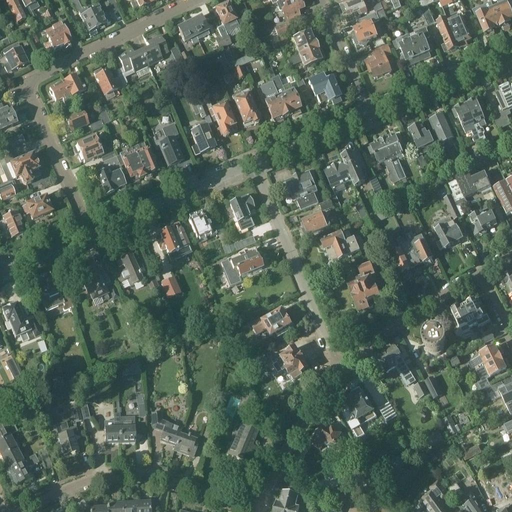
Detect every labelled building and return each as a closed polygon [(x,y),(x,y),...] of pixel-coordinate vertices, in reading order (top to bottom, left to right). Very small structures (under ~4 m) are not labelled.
[(15,0),(6,4),(6,5),(4,7),(7,12),(10,12),(16,25),(28,19),(24,11),(23,12),(17,0),(15,0)] [(20,0),(25,10),(30,21),(34,19),(31,13),(39,10),(37,5),(37,4),(39,3),(37,0),(20,0)] [(80,0),(78,2),(82,9),(87,7),(83,0),(80,0)] [(134,0),(132,1),(133,3),(130,4),(134,12),(139,9),(139,10),(157,1),(156,0),(134,0)] [(281,12),(282,11),(287,22),(299,17),(296,11),(303,9),(300,3),(301,3),(302,1),(301,0),(287,0),(279,3),(280,5),(279,6),(278,8),(279,11),(281,12)] [(362,0),(355,0),(341,7),(344,14),(348,13),(349,17),(345,18),(348,24),(361,19),(360,16),(368,13),(362,0)] [(399,3),(398,0),(390,0),(396,11),(402,9),(399,3)] [(420,10),(434,3),(432,0),(426,0),(418,4),(420,10)] [(494,10),(501,28),(502,31),(504,31),(510,29),(510,27),(509,24),(511,23),(511,16),(507,5),(505,0),(498,3),(500,8),(494,10)] [(82,9),(83,12),(78,14),(80,19),(88,35),(88,34),(90,38),(96,35),(95,31),(105,26),(110,24),(106,16),(101,18),(94,3),(87,7),(82,9)] [(491,3),(473,11),(476,18),(478,17),(486,37),(488,38),(494,36),(495,34),(493,31),(501,28),(494,10),(491,3)] [(227,33),(239,28),(236,21),(229,5),(223,7),(221,7),(218,8),(217,10),(216,10),(224,27),(227,33)] [(242,16),(248,14),(244,5),(239,7),(242,16)] [(435,24),(427,7),(421,10),(428,27),(435,24)] [(56,21),(50,10),(44,13),(49,24),(56,21)] [(376,19),(378,18),(376,14),(361,20),(364,28),(360,30),(359,26),(353,29),(355,32),(354,33),(356,38),(353,39),(356,46),(360,45),(361,47),(362,46),(365,48),(367,46),(368,44),(369,43),(369,42),(377,38),(372,24),(375,23),(374,21),(376,20),(376,19)] [(407,16),(402,19),(404,25),(410,22),(407,16)] [(201,18),(189,23),(197,37),(208,32),(201,18)] [(449,53),(459,49),(451,29),(446,18),(437,22),(439,29),(446,45),(442,47),(445,54),(449,53)] [(404,25),(402,19),(396,21),(399,27),(404,25)] [(451,29),(459,49),(460,50),(468,47),(466,43),(471,41),(464,24),(462,19),(457,21),(459,26),(451,29)] [(185,43),(191,40),(193,46),(199,43),(196,38),(197,37),(189,23),(177,29),(185,43)] [(291,32),(288,24),(275,29),(278,37),(291,32)] [(47,38),(49,44),(45,46),(49,54),(53,52),(70,44),(66,35),(69,34),(66,29),(63,30),(60,25),(45,32),(48,37),(47,38)] [(11,30),(5,33),(10,43),(16,40),(11,30)] [(409,37),(411,42),(420,63),(431,58),(429,54),(432,53),(433,51),(432,48),(429,47),(428,48),(427,45),(426,45),(424,40),(429,38),(425,30),(415,34),(409,37)] [(38,43),(34,34),(28,37),(33,46),(38,43)] [(227,34),(221,37),(226,47),(231,45),(227,34)] [(310,34),(292,41),(298,55),(315,48),(313,43),(317,40),(314,35),(313,34),(310,35),(310,34)] [(148,50),(141,53),(148,67),(162,61),(160,57),(168,53),(160,37),(146,44),(148,50)] [(220,50),(226,47),(221,37),(214,39),(220,50)] [(409,68),(420,63),(411,42),(409,37),(393,43),(396,51),(399,50),(400,50),(401,50),(403,55),(402,55),(403,58),(402,59),(401,61),(402,63),(404,64),(406,63),(407,63),(409,68)] [(31,46),(27,38),(21,41),(25,48),(31,46)] [(7,74),(31,62),(27,54),(23,56),(18,45),(3,53),(8,64),(4,67),(7,74)] [(385,58),(391,55),(388,46),(373,52),(375,58),(372,59),(375,65),(370,67),(375,80),(392,73),(385,58)] [(286,60),(289,68),(301,63),(304,69),(321,62),(320,61),(323,60),(324,58),(322,52),(317,53),(315,48),(298,55),(286,60)] [(133,74),(148,67),(141,53),(134,57),(131,51),(117,58),(124,74),(132,70),(133,74)] [(186,52),(180,55),(185,65),(191,62),(186,52)] [(252,55),(233,63),(236,70),(254,61),(252,55)] [(246,77),(242,67),(234,71),(238,81),(246,77)] [(113,95),(121,91),(117,81),(113,83),(109,74),(104,76),(102,71),(94,75),(96,79),(105,98),(107,103),(115,99),(113,95)] [(76,77),(65,82),(72,99),(86,92),(84,87),(84,86),(81,79),(78,81),(76,77)] [(333,107),(341,103),(339,99),(331,80),(324,83),(322,78),(308,84),(315,98),(316,98),(320,106),(328,102),(328,103),(332,102),(333,107)] [(301,93),(307,91),(302,80),(297,82),(301,93)] [(272,83),(275,91),(278,98),(287,119),(292,117),(294,118),(299,116),(300,114),(299,111),(300,111),(292,92),(289,85),(283,88),(281,89),(278,81),(272,83)] [(63,84),(50,90),(50,91),(49,93),(51,97),(53,98),(56,103),(63,100),(66,107),(74,103),(72,99),(65,82),(64,83),(63,83),(63,84)] [(287,119),(278,98),(275,91),(272,83),(259,89),(266,103),(264,104),(274,125),(276,125),(282,123),(283,121),(287,119)] [(511,93),(509,87),(500,91),(500,93),(495,95),(501,107),(498,108),(502,116),(495,119),(500,130),(511,125),(507,117),(511,115),(509,111),(511,109),(511,93)] [(258,120),(261,119),(258,111),(255,113),(250,102),(253,100),(250,93),(247,94),(247,93),(240,96),(240,94),(232,98),(233,101),(233,102),(244,129),(252,125),(255,126),(258,125),(259,123),(258,120)] [(196,105),(202,119),(204,118),(206,122),(208,127),(212,126),(208,117),(202,102),(200,98),(194,100),(196,105)] [(477,101),(467,105),(482,142),(486,140),(484,135),(485,133),(483,130),(481,129),(481,128),(486,126),(485,122),(480,108),(485,107),(482,99),(477,101)] [(229,135),(237,132),(235,127),(226,104),(218,108),(217,106),(212,108),(209,100),(203,102),(207,111),(209,111),(211,118),(214,116),(219,129),(216,130),(219,137),(222,136),(222,137),(225,138),(228,137),(229,135)] [(161,109),(168,106),(166,101),(158,104),(161,109)] [(134,111),(131,105),(123,108),(126,115),(134,111)] [(466,134),(472,132),(474,137),(472,138),(475,144),(476,143),(476,144),(482,142),(467,105),(456,109),(456,110),(453,111),(456,118),(459,117),(466,134)] [(0,132),(21,123),(17,116),(13,117),(11,111),(7,112),(6,110),(0,112),(0,132)] [(71,133),(88,126),(81,110),(73,113),(74,117),(66,121),(68,125),(63,127),(67,134),(71,133)] [(440,145),(454,139),(444,115),(437,118),(435,114),(430,117),(431,121),(430,121),(440,145)] [(200,155),(215,149),(210,137),(212,137),(208,127),(206,122),(198,125),(200,130),(191,134),(196,147),(192,149),(195,157),(200,155)] [(421,156),(435,150),(429,136),(427,137),(422,126),(416,128),(415,125),(409,127),(410,131),(419,150),(421,156)] [(173,126),(162,130),(167,143),(159,146),(168,169),(181,163),(177,154),(179,153),(174,141),(178,139),(173,126)] [(395,136),(382,142),(395,170),(400,182),(406,180),(397,158),(403,156),(398,144),(401,143),(399,137),(396,138),(395,136)] [(104,156),(104,155),(99,146),(97,147),(94,139),(77,146),(77,148),(73,149),(73,150),(75,156),(76,156),(80,154),(81,156),(78,157),(81,164),(84,163),(84,164),(101,157),(104,156)] [(395,170),(382,142),(371,146),(372,148),(368,150),(371,156),(374,154),(379,166),(385,164),(390,175),(389,177),(392,183),(394,184),(394,185),(400,182),(395,170)] [(132,150),(144,179),(145,181),(146,181),(151,179),(152,178),(151,175),(156,173),(153,167),(154,165),(153,161),(151,160),(144,145),(132,150)] [(505,148),(500,150),(502,154),(504,153),(505,156),(508,155),(505,148)] [(342,159),(344,164),(352,182),(356,189),(366,184),(365,183),(363,179),(366,177),(365,175),(367,175),(365,170),(362,171),(358,162),(356,163),(352,154),(351,154),(349,149),(340,153),(342,158),(342,159)] [(139,181),(144,179),(132,150),(120,155),(120,156),(116,158),(120,168),(124,166),(130,180),(131,180),(132,184),(134,184),(139,182),(139,181)] [(488,155),(491,162),(505,156),(504,153),(502,154),(500,150),(488,155)] [(104,156),(101,157),(103,163),(116,158),(113,151),(104,155),(104,156)] [(4,157),(0,158),(0,164),(4,176),(10,174),(13,181),(16,180),(21,178),(24,185),(26,186),(32,184),(33,182),(32,180),(41,176),(38,168),(39,167),(38,164),(36,163),(33,156),(14,163),(11,154),(4,157)] [(427,168),(423,157),(418,159),(423,170),(427,168)] [(469,161),(474,171),(491,164),(488,157),(477,162),(476,158),(469,161)] [(124,191),(125,189),(119,174),(118,174),(117,169),(120,168),(116,158),(94,167),(98,177),(97,177),(101,186),(96,188),(100,197),(105,195),(106,197),(114,193),(114,192),(117,191),(118,192),(120,193),(124,191)] [(335,195),(346,190),(344,185),(352,182),(344,164),(325,173),(332,190),(333,190),(335,195)] [(475,171),(469,174),(478,194),(482,193),(483,195),(492,191),(491,189),(492,188),(488,179),(485,180),(483,175),(478,177),(475,171)] [(297,178),(310,209),(319,205),(315,194),(317,193),(312,182),(316,180),(313,172),(309,174),(297,178)] [(447,184),(457,207),(466,203),(465,200),(478,194),(469,174),(456,180),(447,184)] [(302,212),(310,209),(297,178),(286,183),(286,184),(282,186),(285,194),(290,192),(295,203),(297,202),(302,212)] [(369,181),(375,196),(383,193),(376,178),(369,181)] [(511,195),(506,184),(494,190),(507,217),(511,215),(511,195)] [(2,190),(0,191),(0,197),(2,202),(15,197),(11,186),(2,190)] [(329,198),(330,201),(333,209),(335,212),(341,209),(335,195),(329,198)] [(250,225),(252,224),(250,219),(247,211),(253,209),(249,200),(248,198),(246,197),(239,200),(238,202),(239,203),(230,207),(240,229),(246,227),(247,226),(248,230),(252,228),(250,225)] [(32,220),(51,213),(46,198),(22,208),(25,216),(29,215),(32,220)] [(323,213),(333,209),(330,201),(319,206),(323,213)] [(472,206),(466,203),(457,207),(456,208),(461,218),(467,215),(464,210),(472,206)] [(491,213),(490,214),(488,208),(491,206),(486,203),(480,207),(482,213),(481,213),(482,214),(480,215),(472,219),(475,226),(471,228),(475,237),(479,235),(480,235),(480,236),(483,237),(487,235),(488,232),(487,232),(488,232),(487,231),(497,227),(491,213)] [(397,205),(388,209),(391,216),(400,212),(397,205)] [(461,218),(456,208),(449,211),(454,222),(461,218)] [(364,211),(358,213),(362,222),(364,221),(368,219),(364,211)] [(18,214),(11,217),(9,218),(10,222),(6,223),(5,221),(0,223),(0,234),(8,231),(12,239),(23,234),(20,227),(22,226),(18,214)] [(309,237),(331,227),(328,219),(329,219),(327,214),(322,216),(304,224),(306,229),(301,230),(304,238),(309,236),(309,237)] [(205,237),(214,234),(210,223),(207,224),(205,218),(199,220),(198,218),(196,217),(190,219),(189,221),(197,241),(199,245),(207,242),(205,237)] [(368,219),(364,221),(369,231),(377,227),(372,217),(368,219)] [(452,224),(450,220),(449,218),(440,223),(433,227),(436,233),(441,242),(436,244),(440,251),(445,249),(446,250),(454,246),(453,245),(462,240),(456,229),(453,224),(452,224)] [(188,248),(183,235),(180,228),(180,229),(179,225),(177,225),(172,227),(171,228),(172,231),(169,232),(166,230),(161,232),(160,235),(160,236),(162,240),(158,242),(157,244),(160,250),(162,251),(165,249),(168,256),(175,254),(177,259),(192,253),(190,247),(188,248)] [(353,241),(350,235),(350,233),(342,236),(342,235),(322,244),(321,244),(320,247),(322,252),(325,253),(326,253),(330,262),(333,263),(339,261),(339,262),(348,258),(360,253),(366,251),(361,238),(355,240),(353,241)] [(237,252),(255,244),(252,238),(234,246),(237,252)] [(417,257),(421,265),(424,264),(424,265),(425,265),(426,268),(433,265),(432,262),(433,261),(422,239),(408,245),(412,254),(411,255),(413,259),(417,257)] [(412,254),(408,245),(400,249),(401,252),(393,256),(401,275),(402,275),(404,278),(411,275),(409,272),(410,271),(409,270),(421,265),(417,257),(413,259),(411,255),(412,254)] [(230,255),(227,246),(221,248),(225,257),(230,255)] [(130,287),(142,282),(140,276),(141,276),(140,273),(139,273),(134,261),(137,260),(134,252),(116,260),(119,267),(124,265),(126,271),(117,275),(120,283),(127,280),(130,287)] [(224,263),(221,264),(230,287),(233,286),(241,282),(239,279),(240,278),(263,269),(268,266),(265,258),(259,261),(259,260),(258,261),(256,255),(254,254),(249,256),(248,253),(239,257),(240,260),(230,264),(229,261),(224,263)] [(373,271),(378,270),(376,264),(359,270),(362,278),(347,284),(358,313),(368,309),(366,303),(369,302),(368,301),(379,298),(374,283),(376,282),(373,271)] [(99,273),(97,269),(80,276),(71,280),(75,289),(82,285),(87,296),(89,295),(92,303),(101,299),(102,303),(109,300),(107,296),(109,296),(105,287),(107,286),(101,272),(99,273)] [(511,276),(503,280),(504,281),(502,282),(501,284),(503,287),(505,288),(507,287),(511,297),(511,276)] [(73,309),(68,298),(64,300),(54,277),(28,288),(32,295),(35,294),(36,298),(39,297),(46,313),(64,305),(64,307),(63,309),(63,310),(63,311),(64,312),(65,312),(68,310),(69,311),(70,312),(71,312),(72,312),(72,311),(73,310),(73,309)] [(158,288),(154,277),(146,280),(151,291),(158,288)] [(181,295),(174,279),(161,284),(167,300),(181,295)] [(119,299),(114,288),(108,290),(113,302),(119,299)] [(464,307),(474,328),(478,326),(479,328),(491,322),(488,316),(484,318),(479,307),(481,306),(482,305),(480,301),(478,300),(475,301),(475,300),(467,304),(467,305),(464,307)] [(7,309),(2,311),(7,323),(5,324),(8,331),(11,330),(15,339),(30,333),(30,331),(32,331),(35,339),(41,336),(34,320),(26,323),(25,320),(23,321),(17,305),(12,307),(12,306),(6,308),(7,309)] [(474,328),(464,307),(460,309),(460,308),(459,308),(458,306),(455,306),(452,307),(451,309),(452,312),(463,333),(474,328)] [(251,326),(257,336),(267,331),(271,338),(273,337),(276,341),(292,332),(289,328),(292,326),(287,318),(284,319),(280,312),(265,321),(264,318),(251,326)] [(231,320),(225,322),(228,328),(233,326),(231,320)] [(238,327),(228,331),(231,338),(241,333),(238,327)] [(485,344),(495,340),(492,335),(483,340),(485,344)] [(435,357),(436,357),(437,357),(439,356),(440,356),(440,355),(441,354),(442,354),(443,353),(443,352),(444,351),(444,350),(444,349),(445,348),(444,346),(444,345),(444,344),(444,343),(443,342),(442,341),(441,340),(440,339),(439,338),(437,338),(436,338),(435,338),(434,338),(433,336),(428,339),(428,340),(427,341),(427,342),(426,343),(426,344),(426,345),(425,346),(425,347),(425,349),(426,350),(426,351),(427,352),(427,353),(428,354),(429,355),(430,356),(431,356),(433,357),(435,357)] [(471,362),(476,371),(501,358),(500,355),(504,353),(500,346),(496,348),(496,347),(480,355),(481,358),(475,360),(471,362)] [(407,387),(415,382),(400,357),(401,357),(395,347),(387,352),(388,354),(378,360),(386,374),(396,368),(407,387)] [(300,374),(308,369),(296,349),(287,355),(276,362),(283,372),(286,371),(290,378),(291,377),(293,381),(302,376),(300,374)] [(454,367),(460,364),(457,358),(451,361),(454,367)] [(476,371),(481,381),(490,376),(491,378),(507,370),(506,369),(511,367),(507,360),(503,362),(501,358),(476,371)] [(122,367),(123,375),(140,374),(140,361),(134,361),(135,366),(122,367)] [(424,383),(434,401),(442,397),(433,378),(424,383)] [(485,389),(489,395),(499,391),(511,416),(511,415),(511,386),(506,390),(504,387),(504,388),(502,383),(495,387),(494,385),(485,389)] [(428,395),(422,384),(413,388),(419,400),(428,395)] [(346,403),(346,404),(359,426),(366,422),(375,417),(373,413),(363,394),(362,394),(360,389),(351,394),(354,399),(346,403)] [(485,392),(474,397),(477,404),(488,399),(485,392)] [(31,402),(19,407),(21,413),(30,410),(33,409),(31,402)] [(359,426),(346,404),(338,408),(352,432),(353,432),(355,436),(362,432),(360,428),(359,426)] [(146,418),(145,405),(137,406),(139,419),(146,418)] [(87,406),(81,408),(84,420),(84,421),(90,419),(87,406)] [(82,421),(79,408),(73,410),(73,411),(76,423),(82,421)] [(32,416),(30,410),(21,413),(20,414),(22,420),(32,416)] [(168,443),(176,445),(181,434),(182,429),(161,422),(160,413),(151,414),(153,429),(163,432),(160,440),(165,442),(168,443)] [(395,413),(384,419),(387,424),(397,417),(395,413)] [(242,414),(238,421),(244,423),(247,416),(242,414)] [(105,446),(120,446),(120,418),(119,415),(114,416),(114,422),(111,422),(112,429),(104,429),(105,446)] [(134,428),(134,418),(120,418),(120,446),(135,445),(134,428)] [(0,425),(0,441),(10,436),(7,430),(12,428),(8,421),(3,424),(0,425)] [(238,424),(235,431),(232,438),(234,439),(232,444),(232,445),(230,444),(227,450),(229,450),(227,456),(245,464),(248,456),(253,458),(257,448),(252,446),(258,432),(238,424)] [(78,434),(76,428),(62,432),(60,425),(51,428),(56,445),(61,444),(64,456),(69,455),(71,458),(76,456),(76,453),(78,452),(73,436),(78,434)] [(340,455),(347,445),(338,439),(341,435),(332,430),(330,433),(323,429),(312,445),(320,450),(324,445),(340,455)] [(181,434),(176,445),(174,452),(194,458),(199,442),(189,439),(190,437),(181,434)] [(0,441),(0,454),(1,457),(16,449),(10,436),(0,441)] [(477,448),(461,456),(465,463),(481,455),(477,448)] [(1,457),(8,469),(22,462),(29,458),(27,454),(21,457),(16,449),(1,457)] [(46,469),(52,467),(46,450),(41,453),(46,469)] [(433,454),(428,458),(432,463),(437,460),(433,454)] [(22,462),(8,469),(16,486),(31,478),(28,472),(32,469),(30,467),(39,464),(35,456),(30,458),(29,458),(22,462)] [(482,477),(474,480),(481,494),(489,490),(482,477)] [(432,486),(436,491),(421,502),(427,511),(451,511),(445,502),(451,498),(447,492),(439,481),(432,486)] [(276,502),(274,510),(282,511),(298,511),(300,508),(296,507),(299,495),(304,497),(299,485),(290,484),(288,493),(284,492),(281,503),(276,502)] [(463,496),(457,489),(455,485),(449,490),(457,501),(464,511),(481,511),(475,503),(477,501),(472,494),(467,497),(465,494),(463,496)] [(140,503),(135,503),(135,511),(149,511),(149,501),(140,502),(140,503)] [(135,511),(135,503),(122,504),(122,511),(135,511)]
